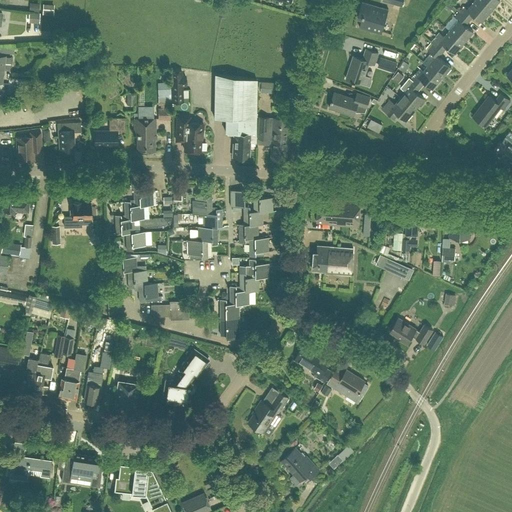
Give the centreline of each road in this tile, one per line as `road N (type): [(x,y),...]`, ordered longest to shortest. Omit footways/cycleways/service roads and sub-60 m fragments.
road 1 (residential): [(300,174),(151,165),(0,172)]
road 2 (unclassified): [(406,511),(435,438),(429,412),(372,354),(290,310)]
road 3 (residential): [(208,432),(0,406)]
road 4 (residential): [(400,181),(450,100),(511,23)]
road 5 (residential): [(300,174),(303,94),(332,0)]
road 6 (residential): [(290,310),(300,174)]
